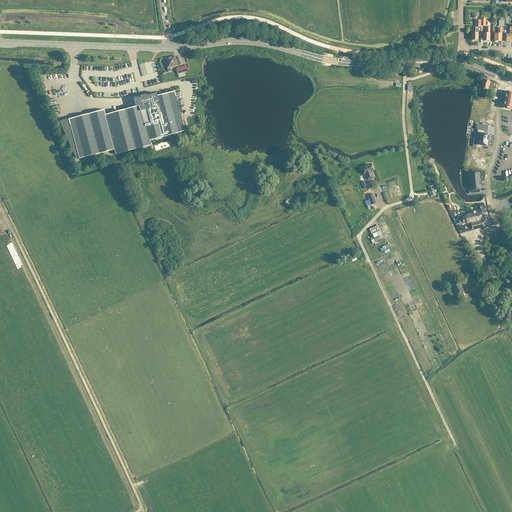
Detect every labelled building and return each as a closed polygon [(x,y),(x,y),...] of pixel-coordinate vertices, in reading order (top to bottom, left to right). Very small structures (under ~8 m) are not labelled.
[(481,28),(481,21),(475,20),(475,33),(472,33),(471,41),(478,41),(478,33),(478,28),(481,28)] [(168,72),(170,72),(169,68),(176,66),(174,57),(165,59),(168,68),(167,68),(168,72)] [(176,68),(177,74),(188,71),(188,70),(186,65),(176,68)] [(487,91),(490,82),(489,82),(489,81),(487,80),(486,81),(484,80),(482,85),(481,85),(480,88),(478,93),(482,94),(484,90),(487,91)] [(149,140),(184,131),(174,92),(157,96),(157,94),(134,100),(136,107),(105,115),(103,110),(69,120),(79,159),(114,150),(115,155),(151,145),(149,140)] [(55,107),(56,109),(60,107),(55,93),(52,94),(54,100),(52,100),(55,107)] [(504,100),(503,108),(510,110),(510,109),(510,106),(511,101),(504,100)] [(486,103),(480,102),(479,111),(491,113),(492,107),(486,106),(486,103)] [(491,113),(479,111),(478,120),(483,121),(484,118),(490,119),(491,113)] [(478,130),(477,139),(489,141),(490,135),(483,134),(484,131),(478,130)] [(489,141),(477,139),(475,148),(481,149),(481,146),(488,147),(489,141)] [(472,149),(471,158),(483,160),(483,154),(477,153),(478,150),(472,149)] [(483,160),(471,158),(469,167),(475,168),(475,165),(482,166),(483,160)] [(374,171),(371,164),(368,165),(368,164),(367,164),(364,165),(364,166),(361,168),(364,175),(365,175),(367,180),(373,178),(372,174),(371,172),(374,171)] [(480,189),(479,174),(473,174),(470,175),(469,175),(470,181),(469,182),(469,187),(470,187),(470,188),(468,188),(468,189),(468,194),(479,193),(479,189),(480,189)] [(372,194),(367,196),(371,205),(376,203),(372,194)] [(471,223),(472,228),(483,226),(482,221),(479,221),(479,219),(481,218),(479,210),(475,211),(474,211),(471,212),(471,214),(465,215),(465,216),(458,218),(460,223),(466,221),(467,222),(471,221),(472,223),(471,223)] [(378,226),(369,230),(372,235),(380,231),(378,226)] [(359,262),(362,261),(359,253),(351,256),(353,260),(357,259),(359,262)] [(505,282),(511,276),(511,275),(508,271),(501,278),(505,282)] [(459,300),(465,298),(462,292),(463,291),(459,282),(451,286),(456,295),(459,300)] [(490,292),(492,295),(494,301),(500,303),(506,290),(497,286),(494,285),(490,292)] [(476,290),(481,298),(485,295),(482,290),(481,290),(480,288),(476,290)]
